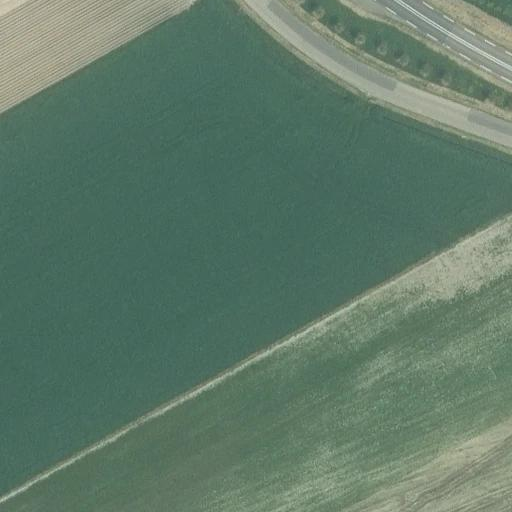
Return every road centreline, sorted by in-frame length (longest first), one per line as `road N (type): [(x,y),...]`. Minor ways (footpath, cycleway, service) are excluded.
road 1 (unclassified): [(511,141),(376,91),(296,42),(253,0)]
road 2 (primary): [(511,70),(395,0)]
